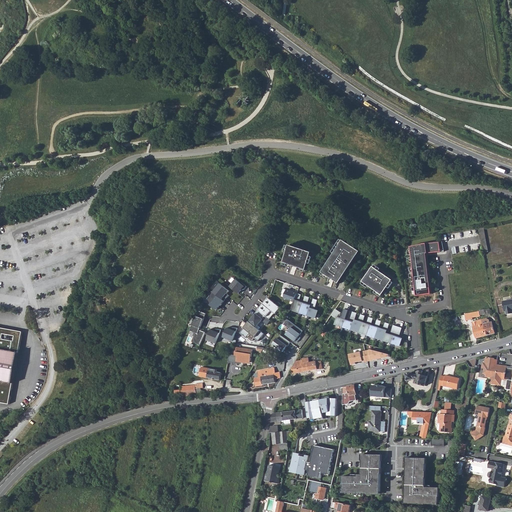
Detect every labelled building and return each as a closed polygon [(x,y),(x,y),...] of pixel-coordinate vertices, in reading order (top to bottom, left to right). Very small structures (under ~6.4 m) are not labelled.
[(478,227),(482,247),(487,246),(483,226),(478,227)] [(361,252),(344,240),(344,241),(335,254),(323,272),(324,273),(330,277),(340,284),(361,252)] [(344,241),(342,240),(333,252),(335,254),(344,241)] [(443,242),(427,244),(428,250),(426,250),(427,254),(445,252),(443,242)] [(424,244),(411,247),(417,296),(432,294),(431,287),(429,287),(424,244)] [(288,253),(285,263),(292,265),(300,268),(307,270),(309,263),(311,256),(313,253),(290,245),(290,246),(288,253)] [(393,280),(374,267),(363,282),(369,286),(376,291),(382,295),(388,287),(392,281),(393,280)] [(236,280),(230,288),(239,295),(241,291),(245,291),(247,288),(242,283),(241,284),(236,280)] [(217,281),(210,290),(213,292),(214,293),(221,284),(217,281)] [(221,284),(214,293),(225,302),(228,298),(226,296),(227,294),(229,292),(221,284)] [(294,302),(297,293),(283,289),(281,293),(285,295),(284,298),(294,302)] [(214,293),(213,292),(210,295),(210,297),(207,300),(208,303),(217,311),(220,306),(221,307),(225,302),(214,293)] [(299,302),(301,295),(297,293),(294,302),(291,310),(293,310),(300,313),(302,306),(298,304),(299,302)] [(309,297),(305,296),(303,303),(302,306),(300,313),(301,313),(308,315),(310,308),(306,307),(307,304),(309,297)] [(280,309),(268,299),(263,305),(274,314),(275,315),(280,309)] [(310,308),(308,315),(309,316),(316,318),(318,311),(314,310),(318,300),(313,299),(311,306),(310,308)] [(511,299),(503,301),(505,312),(506,311),(507,314),(511,313),(511,299)] [(263,305),(258,311),(265,317),(269,320),(274,314),(263,305)] [(346,320),(349,310),(345,309),(342,319),(338,317),(335,324),(343,327),(346,320)] [(206,314),(199,311),(190,331),(196,333),(192,342),(200,345),(206,333),(200,330),(206,314)] [(265,317),(258,311),(252,318),(253,318),(249,323),(256,328),(265,317)] [(346,320),(343,327),(352,330),(354,323),(355,320),(357,313),(353,312),(350,321),(346,320)] [(480,315),(479,312),(464,315),(465,321),(472,319),(472,318),(480,317),(480,315)] [(354,323),(352,330),(360,332),(362,325),(363,323),(365,316),(361,314),(359,321),(358,324),(354,323)] [(362,325),(360,332),(368,335),(370,328),(371,325),(374,318),(369,317),(367,324),(366,327),(362,325)] [(303,330),(288,318),(285,323),(290,328),(286,333),(297,341),(300,337),(299,335),(303,330)] [(481,320),(485,336),(494,333),(492,322),(489,323),(489,320),(486,319),(481,320)] [(370,328),(368,335),(376,338),(378,331),(379,328),(382,321),(377,320),(375,327),(374,329),(370,328)] [(485,336),(481,320),(472,323),(476,339),(485,336)] [(249,323),(249,322),(246,326),(247,327),(245,329),(244,328),(240,334),(246,339),(247,338),(252,342),(254,339),(258,342),(264,335),(256,328),(249,323)] [(378,331),(376,338),(384,340),(387,333),(390,324),(386,322),(383,329),(382,332),(378,331)] [(387,333),(384,340),(393,343),(398,326),(394,325),(391,335),(387,333)] [(398,326),(393,343),(401,346),(403,339),(399,338),(402,328),(398,326)] [(22,332),(0,328),(0,402),(9,404),(22,332)] [(231,341),(237,330),(234,328),(233,330),(228,328),(225,330),(222,337),(231,341)] [(216,332),(211,330),(207,340),(216,344),(221,332),(217,330),(216,332)] [(291,342),(281,334),(278,337),(273,343),(283,351),(287,345),(288,345),(291,342)] [(261,343),(257,351),(261,353),(265,346),(261,343)] [(249,361),(251,350),(235,347),(233,356),(236,356),(235,359),(237,360),(237,362),(245,363),(246,360),(249,361)] [(365,351),(368,362),(391,358),(390,356),(372,350),(365,351)] [(365,351),(350,355),(352,365),(368,362),(365,351)] [(506,391),(511,392),(511,385),(511,383),(511,368),(507,368),(507,367),(496,365),(497,360),(494,360),(495,359),(489,358),(489,359),(486,359),(485,363),(483,363),(482,369),(484,369),(484,374),(486,374),(486,377),(491,378),(490,380),(492,382),(492,384),(498,385),(499,382),(501,380),(503,380),(507,381),(506,391)] [(292,373),(308,371),(306,363),(305,363),(305,360),(303,360),(296,361),(292,368),(292,373)] [(308,371),(323,368),(321,361),(309,363),(306,363),(308,371)] [(232,363),(231,373),(242,375),(244,365),(232,363)] [(201,377),(208,378),(209,370),(209,369),(202,367),(201,377)] [(222,373),(209,370),(208,378),(220,380),(222,373)] [(258,378),(254,378),(255,386),(263,385),(263,384),(275,383),(275,379),(280,378),(279,372),(276,373),(274,373),(274,375),(266,376),(265,370),(258,371),(258,378)] [(425,386),(429,370),(406,375),(407,381),(413,379),(415,380),(414,383),(425,386)] [(444,377),(441,376),(439,386),(438,390),(439,391),(441,386),(457,390),(459,379),(445,376),(444,377)] [(391,397),(392,388),(385,388),(385,386),(380,385),(380,386),(377,385),(372,384),(371,395),(391,397)] [(189,386),(190,395),(202,393),(201,388),(195,389),(195,385),(189,386)] [(354,385),(343,387),(343,406),(349,404),(350,402),(357,401),(356,395),(354,385)] [(182,396),(190,395),(189,386),(181,387),(181,390),(182,396)] [(336,416),(336,399),(330,399),(304,402),(308,420),(314,419),(315,421),(336,416)] [(381,406),(370,405),(370,410),(372,410),(371,421),(369,420),(368,430),(385,431),(385,421),(381,421),(381,410),(380,410),(381,406)] [(477,424),(479,427),(478,431),(472,435),(476,440),(481,437),(484,435),(482,433),(484,432),(485,428),(487,417),(488,417),(490,408),(477,405),(475,414),(480,415),(480,417),(478,418),(477,424)] [(302,410),(289,411),(290,420),(303,418),(302,410)] [(451,410),(445,410),(445,414),(441,414),(439,414),(439,424),(441,424),(440,432),(452,432),(452,428),(451,428),(452,422),(452,415),(454,415),(454,410),(451,410)] [(273,414),(271,423),(284,421),(290,420),(289,411),(273,414)] [(427,412),(413,411),(413,418),(412,423),(424,424),(424,419),(426,419),(427,412)] [(424,424),(412,423),(413,424),(423,425),(420,438),(426,438),(432,413),(427,412),(426,419),(424,419),(424,424)] [(511,414),(510,414),(509,418),(510,418),(505,436),(504,437),(503,441),(504,443),(511,444),(511,414)] [(280,444),(287,443),(287,442),(287,440),(286,432),(278,432),(271,433),(273,445),(280,444)] [(464,444),(457,443),(455,455),(462,456),(464,444)] [(334,450),(315,446),(309,476),(321,478),(322,473),(329,474),(334,450)] [(309,455),(294,453),(290,473),(306,475),(309,455)] [(382,455),(362,454),(362,458),(362,467),(362,468),(364,468),(364,474),(362,474),(362,475),(357,474),(357,477),(343,476),(343,485),(343,489),(344,489),(344,493),(358,494),(358,492),(364,492),(364,494),(368,494),(368,493),(372,493),(373,491),(381,492),(381,458),(382,455)] [(425,458),(408,458),(408,462),(406,462),(406,467),(407,467),(407,471),(406,471),(406,476),(407,476),(407,480),(406,480),(406,485),(407,485),(407,489),(406,489),(405,499),(407,499),(407,504),(419,504),(419,503),(425,503),(425,504),(433,504),(433,503),(439,503),(439,497),(440,497),(440,488),(426,487),(426,486),(425,486),(425,478),(424,478),(424,472),(426,472),(426,464),(424,464),(425,458)] [(502,478),(505,465),(495,463),(494,470),(496,470),(496,473),(494,475),(492,473),(490,472),(489,473),(488,476),(489,477),(488,480),(490,480),(489,484),(496,486),(497,488),(504,489),(506,479),(502,478)] [(265,474),(264,481),(269,482),(269,483),(272,483),(278,484),(279,477),(278,477),(280,468),(268,465),(267,474),(265,474)] [(320,483),(312,481),(310,492),(316,493),(315,499),(322,500),(323,498),(325,499),(327,488),(321,487),(322,484),(320,483)] [(482,495),(479,510),(488,511),(491,497),(482,495)] [(281,511),(284,502),(277,500),(275,511),(281,511)] [(337,511),(349,511),(351,505),(335,503),(335,509),(338,509),(337,511)]
